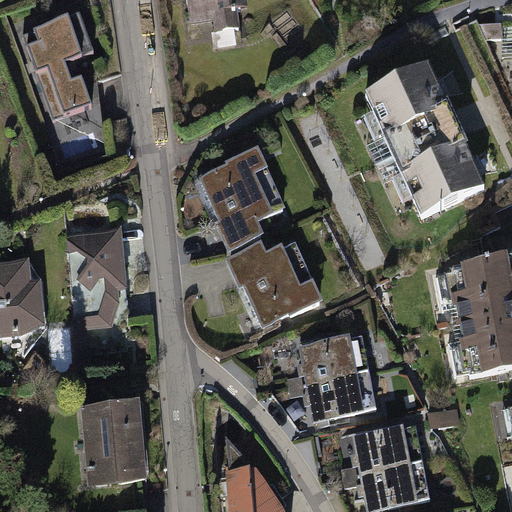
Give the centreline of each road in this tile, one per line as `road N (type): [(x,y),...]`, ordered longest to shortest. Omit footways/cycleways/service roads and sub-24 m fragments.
road 1 (residential): [(134,0),(177,353)]
road 2 (residential): [(177,353),(254,408),(326,511)]
road 3 (residential): [(177,353),(192,511)]
